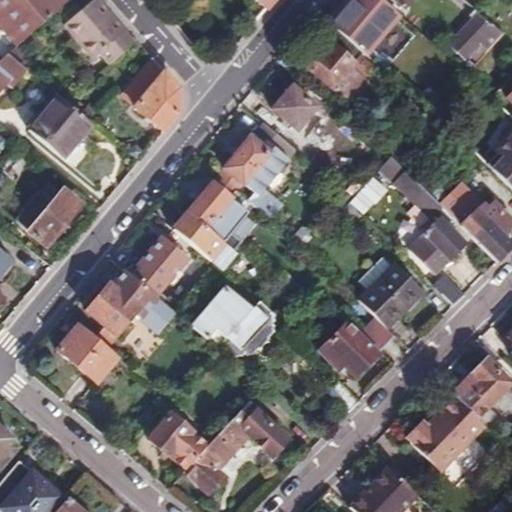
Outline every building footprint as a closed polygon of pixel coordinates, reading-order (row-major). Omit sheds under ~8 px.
[(0,0),(0,28),(20,49),(68,6),(63,0),(0,0)] [(253,0),(266,10),(274,0),(253,0)] [(344,0),(324,24),(364,56),(396,17),(375,0),(344,0)] [(387,0),(400,10),(407,0),(387,0)] [(69,27),(107,72),(137,47),(98,2),(69,27)] [(480,41),(490,48),(499,38),(485,24),(485,21),(472,11),(464,20),(468,23),(448,46),(464,59),(480,41)] [(308,68),(306,70),(330,89),(350,105),(365,87),(359,82),(370,68),(356,59),(352,63),(330,47),(321,57),(317,56),(308,68)] [(285,50),(273,64),(296,82),(306,70),(308,68),(285,50)] [(11,56),(0,65),(0,93),(7,86),(13,89),(28,71),(11,56)] [(182,92),(154,60),(127,91),(136,99),(134,102),(138,106),(135,110),(163,134),(180,115),(182,92)] [(279,138),(293,150),(312,166),(323,151),(312,142),(329,123),(319,114),(325,105),(314,96),(308,103),(290,89),(271,112),(289,126),(279,138)] [(94,126),(68,105),(60,97),(32,131),(66,159),(94,126)] [(262,124),(217,178),(235,193),(243,184),(252,191),(245,201),(250,205),(267,219),(279,205),(259,188),(293,150),(279,138),(262,124)] [(511,133),(499,154),(486,167),(511,192),(511,133)] [(441,208),(390,159),(379,170),(393,182),(391,185),(429,220),(441,208)] [(235,193),(217,178),(186,215),(218,243),(250,205),(245,201),(235,193)] [(461,185),(440,207),(441,208),(497,262),(511,247),(511,246),(502,236),(511,225),(511,223),(492,203),(487,209),(461,185)] [(43,193),(18,224),(48,250),(85,206),(64,190),(56,202),(43,193)] [(358,194),(348,205),(355,212),(365,203),(366,200),(358,194)] [(355,212),(348,205),(341,212),(354,223),(361,217),(355,212)] [(218,243),(186,215),(172,232),(204,259),(218,243)] [(437,222),(410,251),(434,273),(463,245),(437,222)] [(161,242),(140,266),(164,287),(185,261),(161,242)] [(235,257),(218,243),(204,259),(212,266),(221,274),(235,257)] [(357,301),(375,319),(387,330),(420,295),(391,267),(357,301)] [(433,289),(452,307),(462,297),(443,280),(433,289)] [(93,340),(105,350),(138,311),(107,286),(86,312),(103,326),(93,340)] [(194,329),(208,341),(216,333),(226,340),(251,312),(228,292),(194,329)] [(226,340),(221,346),(232,355),(236,350),(243,355),(269,326),(263,320),(269,315),(258,304),(251,312),(226,340)] [(375,319),(360,334),(380,353),(394,337),(387,330),(375,319)] [(93,340),(77,326),(57,350),(98,383),(118,361),(105,350),(93,340)] [(346,327),(319,356),(336,373),(342,367),(354,378),(375,355),(346,327)] [(449,395),(453,398),(484,428),(488,432),(498,421),(487,410),(511,385),(484,361),(449,395)] [(346,415),(358,402),(335,380),(323,393),(346,415)] [(484,428),(453,398),(429,422),(425,419),(408,435),(413,440),(411,443),(442,471),(484,428)] [(209,448),(186,474),(207,494),(224,477),(219,471),(250,439),(282,467),(297,449),(264,419),(266,416),(251,402),(209,448)] [(152,441),(186,474),(209,448),(175,417),(152,441)] [(0,465),(14,450),(7,445),(11,441),(0,432),(0,465)] [(511,454),(509,452),(497,463),(511,477),(511,454)] [(17,463),(0,483),(0,511),(51,511),(65,496),(53,488),(48,491),(43,488),(47,483),(29,469),(28,472),(17,463)] [(387,469),(347,509),(350,511),(404,511),(417,499),(387,469)]
